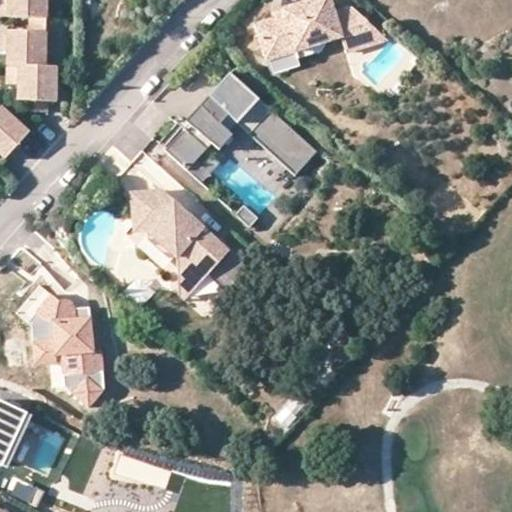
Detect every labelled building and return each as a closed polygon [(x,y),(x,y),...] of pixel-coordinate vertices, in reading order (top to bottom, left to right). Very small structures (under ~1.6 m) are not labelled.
[(32,30),(49,30),(50,2),(49,0),(10,0),(10,23),(32,23),(32,30)] [(284,15),(255,24),(266,60),(300,49),(303,57),(314,53),(322,50),(327,41),(343,36),(346,46),(363,41),(365,46),(388,38),(352,6),(335,12),(331,0),(309,0),(282,9),(284,15)] [(10,36),(9,70),(21,70),(48,71),(49,30),(32,30),(32,37),(10,36)] [(346,46),(343,36),(327,41),(322,50),(314,53),(316,61),(365,46),(363,41),(346,46)] [(21,70),(9,70),(9,89),(20,90),(21,70)] [(48,71),(21,70),(20,90),(20,106),(28,106),(51,106),(59,107),(60,71),(48,71)] [(315,149),(229,71),(185,120),(194,128),(189,133),(183,128),(164,150),(186,170),(206,148),(199,141),(204,135),(219,149),(232,134),(227,130),(235,121),(292,173),(315,149)] [(51,106),(28,106),(28,117),(50,117),(51,106)] [(0,118),(0,157),(9,165),(33,138),(5,113),(1,118),(0,118)] [(194,128),(185,120),(180,125),(183,128),(189,133),(194,128)] [(163,192),(132,195),(135,228),(143,234),(149,234),(178,259),(179,279),(211,276),(231,254),(200,226),(196,230),(187,221),(187,214),(163,192)] [(254,216),(240,204),(233,212),(247,224),(254,216)] [(200,226),(187,214),(187,221),(196,230),(200,226)] [(211,276),(179,279),(181,298),(186,303),(211,276)] [(136,280),(124,294),(143,311),(155,297),(136,280)] [(61,300),(53,293),(37,310),(46,318),(40,324),(41,339),(56,338),(57,353),(64,352),(65,384),(89,405),(103,389),(101,360),(93,360),(93,353),(91,320),(76,321),(75,309),(75,304),(74,302),(73,300),(69,298),(64,298),(61,300)] [(91,308),(75,309),(76,321),(91,320),(91,308)] [(46,318),(37,310),(30,318),(34,322),(36,359),(57,357),(57,353),(56,338),(41,339),(40,324),(46,318)]
